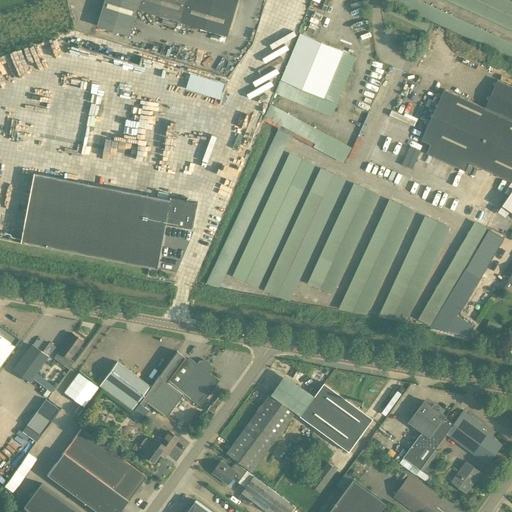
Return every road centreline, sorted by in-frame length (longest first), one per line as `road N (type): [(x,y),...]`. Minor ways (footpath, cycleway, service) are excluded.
road 1 (unclassified): [(270,344),(0,294)]
road 2 (unclassified): [(511,389),(270,344)]
road 3 (unclassified): [(156,511),(270,344)]
